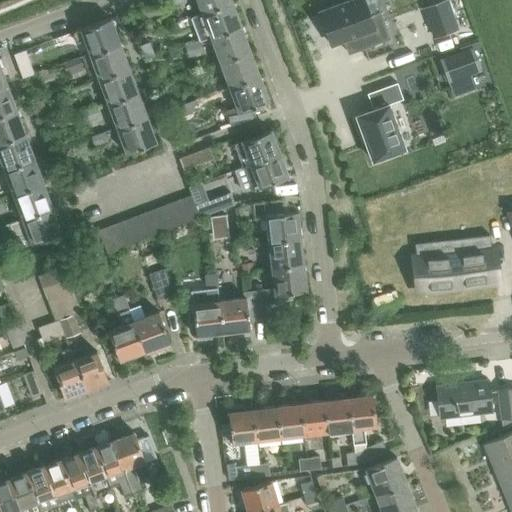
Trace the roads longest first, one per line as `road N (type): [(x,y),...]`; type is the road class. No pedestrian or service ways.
road 1 (residential): [(332,356),(311,173),(254,0)]
road 2 (residential): [(0,441),(170,378),(201,374)]
road 3 (residential): [(376,352),(511,335)]
road 4 (residential): [(201,374),(332,356)]
